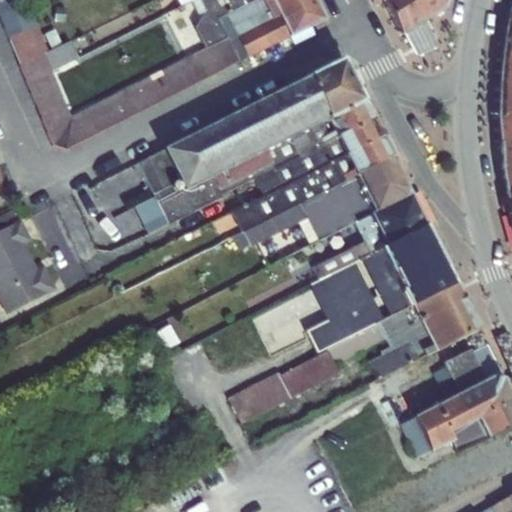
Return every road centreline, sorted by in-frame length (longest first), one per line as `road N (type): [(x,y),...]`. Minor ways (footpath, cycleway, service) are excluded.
road 1 (residential): [(358,25),(43,176),(0,83)]
road 2 (tertiary): [(391,82),(385,94),(423,173),(483,239)]
road 3 (tertiary): [(466,73),(468,168),(483,239)]
